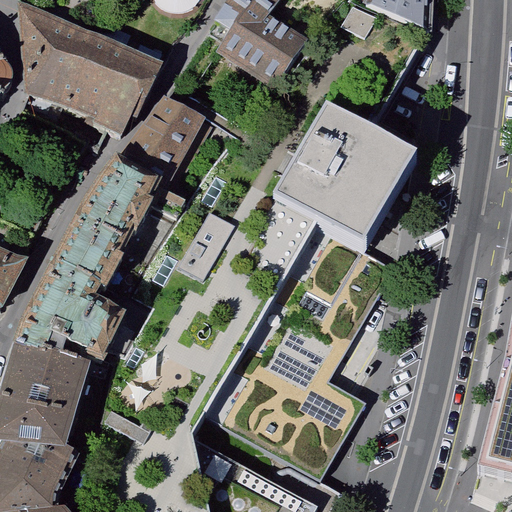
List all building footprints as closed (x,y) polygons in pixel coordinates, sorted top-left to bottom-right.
[(221,24),(238,37),(245,28),(266,20),(280,0),(237,0),(229,10),(221,24)] [(372,0),(368,11),(428,45),(431,0),(372,0)] [(167,69),(24,7),(33,97),(134,139),(167,69)] [(367,45),(379,24),(352,9),(341,30),(367,45)] [(306,47),(266,20),(245,28),(238,37),(223,56),(279,88),(306,47)] [(388,22),(330,121),(369,144),(428,45),(388,22)] [(0,109),(2,107),(13,81),(0,45),(0,109)] [(172,101),(128,168),(171,194),(211,124),(172,101)] [(316,232),(364,260),(416,172),(369,144),(330,121),(278,210),(316,232)] [(128,168),(84,228),(130,252),(153,211),(182,225),(192,206),(171,194),(128,168)] [(205,289),(235,237),(212,223),(182,276),(205,289)] [(59,278),(105,303),(130,252),(84,228),(59,278)] [(332,511),(338,501),(320,491),(368,407),(329,385),(357,337),(392,276),(364,260),(316,232),(196,441),(211,511),(332,511)] [(0,250),(0,317),(12,315),(34,265),(0,250)] [(130,318),(105,303),(59,278),(25,350),(102,370),(104,362),(114,366),(117,359),(130,318)] [(74,455),(102,370),(25,350),(0,438),(0,446),(16,450),(74,455)] [(511,354),(511,355),(478,475),(511,484),(511,354)] [(146,450),(152,439),(116,418),(109,430),(146,450)] [(84,460),(74,455),(16,450),(0,476),(0,511),(65,511),(65,501),(84,460)]
